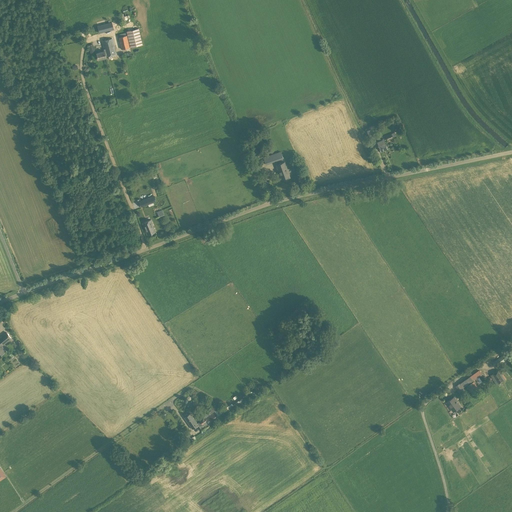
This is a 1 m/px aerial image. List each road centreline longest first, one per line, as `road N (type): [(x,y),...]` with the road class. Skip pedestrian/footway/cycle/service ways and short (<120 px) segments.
road 1 (unclassified): [(0,301),(278,201),(511,151)]
road 2 (unknown): [(146,248),(82,76),(85,45),(117,32)]
road 3 (unclassified): [(506,347),(422,405),(446,511)]
